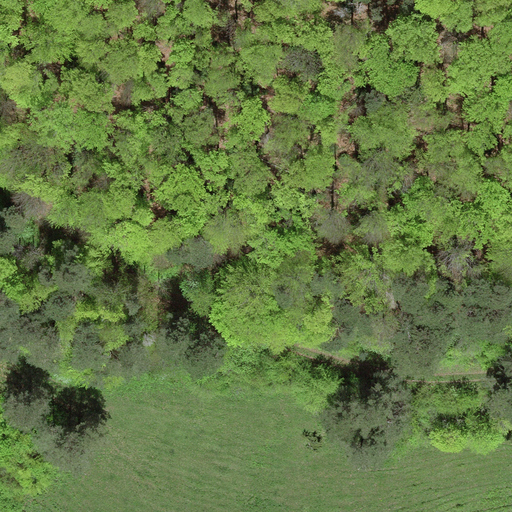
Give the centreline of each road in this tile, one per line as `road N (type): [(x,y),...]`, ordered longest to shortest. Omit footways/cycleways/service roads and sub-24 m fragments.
road 1 (track): [(511,375),(465,376),(328,355),(253,332),(107,249)]
road 2 (track): [(107,249),(244,247),(511,225)]
road 3 (track): [(107,249),(54,223),(0,180)]
